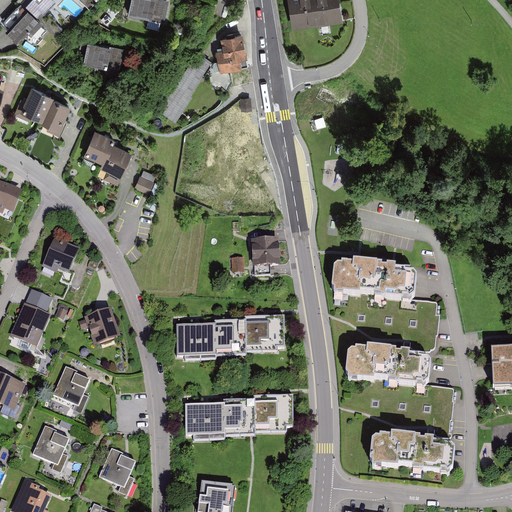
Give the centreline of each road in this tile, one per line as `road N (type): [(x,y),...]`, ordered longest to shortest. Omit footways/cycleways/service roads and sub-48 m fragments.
road 1 (tertiary): [(272,81),(323,375),(323,488)]
road 2 (residential): [(163,511),(160,404),(140,316),(114,255),(53,183)]
road 3 (unclassified): [(472,501),(472,405),(441,251)]
road 4 (residential): [(323,488),(472,501)]
road 5 (residential): [(272,81),(343,63),(361,38),(360,0)]
road 6 (residential): [(53,183),(0,311)]
